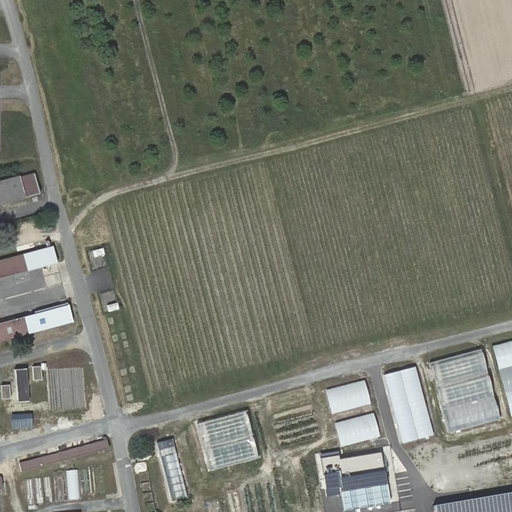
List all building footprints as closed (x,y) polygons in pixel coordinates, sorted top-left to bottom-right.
[(20,175),(25,194),(38,190),(33,171),(20,175)] [(0,202),(25,195),(25,194),(20,175),(19,174),(0,179),(0,202)] [(52,246),(0,260),(0,276),(56,261),(52,246)] [(0,339),(73,320),(70,305),(0,323),(0,339)] [(511,337),(498,341),(511,404),(511,337)] [(435,360),(451,430),(504,418),(488,347),(435,360)] [(419,364),(387,372),(405,441),(436,433),(419,364)] [(41,380),(41,370),(40,366),(31,367),(32,381),(41,380)] [(13,369),(16,401),(27,400),(25,368),(13,369)] [(364,380),(326,390),(332,414),(370,404),(364,380)] [(1,389),(2,399),(10,399),(9,385),(1,385),(1,389)] [(228,463),(264,454),(252,409),(218,418),(221,431),(224,430),(227,441),(221,442),(223,453),(225,453),(228,463)] [(373,412),(334,422),(341,447),(379,437),(373,412)] [(31,414),(11,414),(12,429),(32,427),(31,414)] [(103,441),(59,453),(19,463),(22,470),(61,460),(109,447),(107,440),(106,440),(105,436),(102,437),(103,438),(103,440),(103,441)] [(171,436),(155,439),(169,498),(186,494),(171,436)] [(502,457),(511,455),(511,436),(499,439),(502,457)] [(349,508),(395,502),(388,450),(343,456),(342,450),(322,453),(327,494),(347,492),(349,508)] [(69,497),(80,497),(80,468),(68,468),(69,497)] [(511,511),(511,490),(511,489),(432,503),(433,511),(511,511)] [(219,511),(216,500),(205,503),(206,511),(219,511)]
